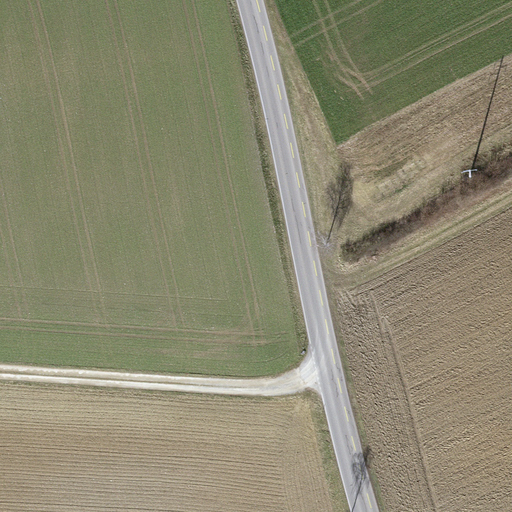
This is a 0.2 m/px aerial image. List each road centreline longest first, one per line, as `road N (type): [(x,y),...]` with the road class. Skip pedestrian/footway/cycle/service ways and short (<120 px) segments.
road 1 (tertiary): [(369,511),(247,0)]
road 2 (track): [(332,376),(254,385),(0,370)]
